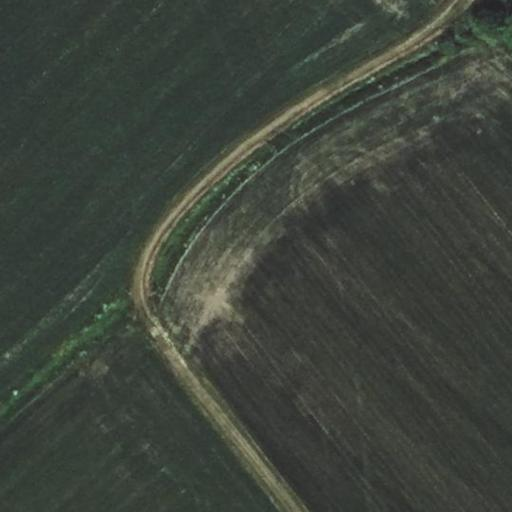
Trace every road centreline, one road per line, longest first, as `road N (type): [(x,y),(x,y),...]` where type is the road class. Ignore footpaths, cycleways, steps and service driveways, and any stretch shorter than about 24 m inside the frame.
road 1 (track): [(463,0),(440,23),(210,172),(168,222),(151,258),(145,300),(153,327),(297,511)]
road 2 (track): [(0,412),(148,279)]
